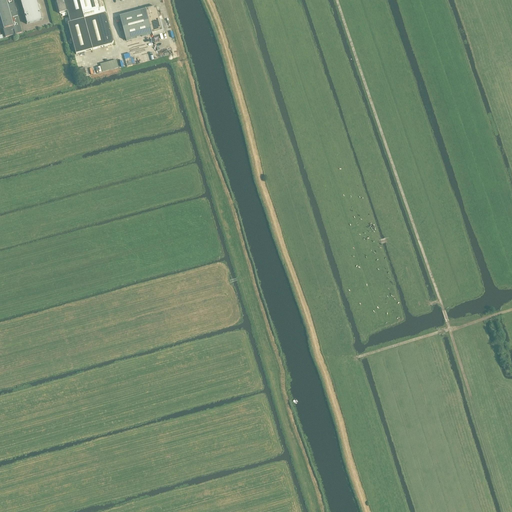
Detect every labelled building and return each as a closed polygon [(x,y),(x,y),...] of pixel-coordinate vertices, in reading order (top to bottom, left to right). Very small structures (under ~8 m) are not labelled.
[(13,4),(12,0),(0,0),(0,12),(2,21),(0,21),(5,38),(21,33),(17,17),(14,4),(13,4)] [(39,11),(38,6),(37,2),(36,0),(19,0),(23,11),(23,10),(24,15),(27,25),(42,20),(39,10),(39,11)] [(64,0),(57,0),(58,1),(57,3),(60,14),(61,15),(68,14),(64,0)] [(64,0),(68,14),(70,21),(84,17),(83,15),(79,0),(64,0)] [(79,0),(83,15),(84,17),(106,12),(105,9),(102,0),(79,0)] [(163,32),(156,7),(146,10),(146,9),(145,10),(120,17),(126,42),(152,35),(153,35),(152,35),(163,32)] [(106,12),(84,17),(93,51),(93,50),(112,45),(114,43),(106,14),(106,12)] [(71,23),(68,24),(76,55),(92,51),(93,51),(84,17),(70,21),(71,23)]
